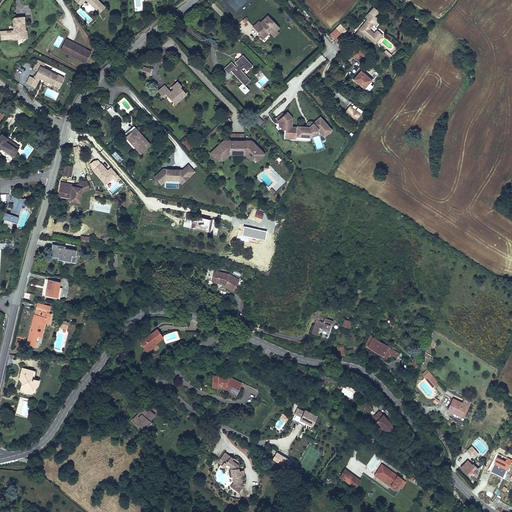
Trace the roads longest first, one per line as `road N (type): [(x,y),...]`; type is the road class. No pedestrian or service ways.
road 1 (tertiary): [(491,511),(364,372),(304,360),(174,311),(145,311),(128,323),(49,435),(0,459)]
road 2 (tertiary): [(193,0),(105,67),(67,128)]
road 3 (unknown): [(140,41),(176,49),(235,112),(238,127)]
road 4 (track): [(403,0),(511,70)]
road 5 (tertiary): [(51,179),(17,301)]
